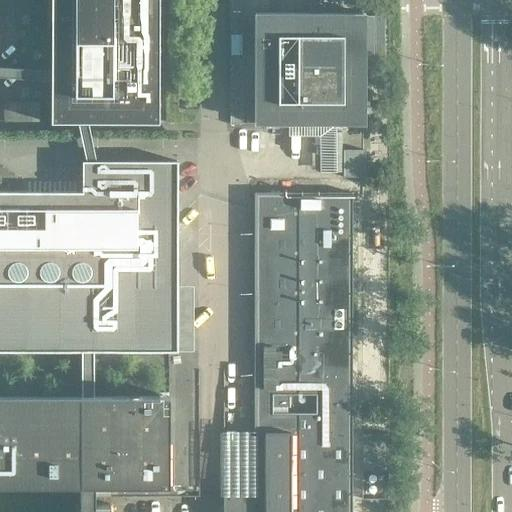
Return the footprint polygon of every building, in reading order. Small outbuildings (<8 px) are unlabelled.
[(88,123),(158,123),(158,0),(50,0),(50,123),(78,123),(88,123)] [(230,0),(230,13),(242,13),(242,0),(230,0)] [(242,13),(230,13),(230,124),(242,124),(242,13)] [(364,13),(254,13),(254,124),(329,124),(330,143),(342,143),(341,124),(365,124),(364,13)] [(4,102),(3,122),(39,122),(39,102),(4,102)] [(0,511),(346,511),(347,194),(347,192),(265,192),(265,194),(265,491),(254,491),(246,491),(223,491),(223,495),(223,511),(108,511),(109,503),(94,503),(94,486),(126,486),(159,486),(168,486),(168,396),(159,396),(94,396),(94,351),(177,351),(193,351),(193,286),(177,286),(177,161),(96,161),(88,123),(78,123),(85,161),(82,161),(82,192),(0,191),(0,511)] [(365,150),(343,149),(343,176),(365,176),(365,150)] [(387,470),(387,434),(362,434),(362,470),(387,470)]
